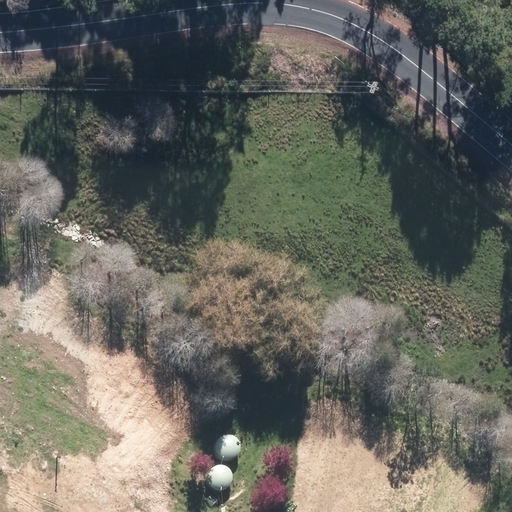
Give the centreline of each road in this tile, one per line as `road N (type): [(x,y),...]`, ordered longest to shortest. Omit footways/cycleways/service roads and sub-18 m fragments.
road 1 (unclassified): [(511,140),(393,40),(327,3),(290,0)]
road 2 (unclassified): [(211,0),(0,18)]
